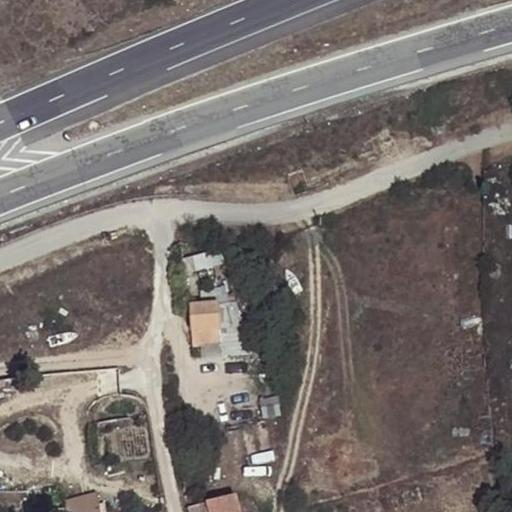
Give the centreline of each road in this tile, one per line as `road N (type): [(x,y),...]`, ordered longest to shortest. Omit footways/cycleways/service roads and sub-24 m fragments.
road 1 (motorway): [(0,193),(254,99),(511,23)]
road 2 (residential): [(160,209),(300,208),(511,129)]
road 3 (motorway): [(0,124),(290,0)]
road 4 (track): [(279,511),(318,308),(306,205)]
road 5 (residential): [(0,258),(102,218),(160,209)]
road 6 (residential): [(158,359),(0,370)]
road 7 (residential): [(158,359),(173,511)]
road 8 (residential): [(160,209),(158,359)]
